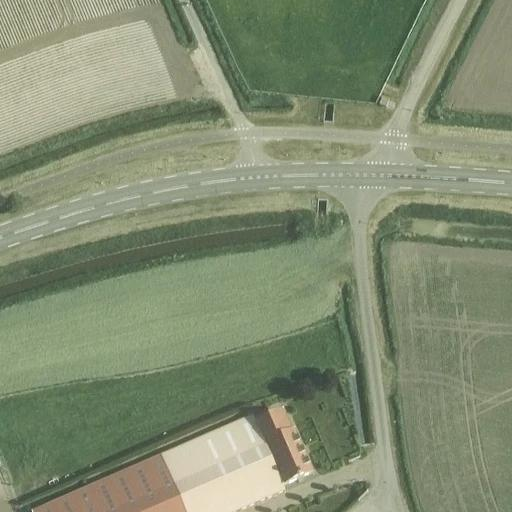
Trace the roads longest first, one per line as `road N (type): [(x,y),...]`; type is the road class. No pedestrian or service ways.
road 1 (unclassified): [(401,511),(363,256),(381,179)]
road 2 (secondary): [(0,246),(117,206),(258,182)]
road 3 (unclassified): [(381,179),(463,0)]
road 4 (unclassified): [(258,182),(188,0)]
road 5 (secondary): [(511,187),(381,179)]
road 6 (secondary): [(258,182),(381,179)]
